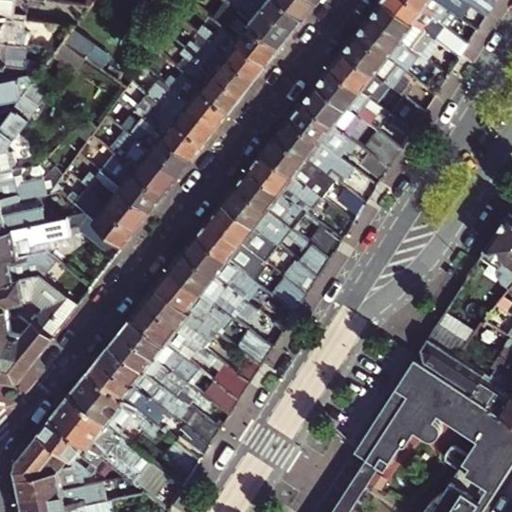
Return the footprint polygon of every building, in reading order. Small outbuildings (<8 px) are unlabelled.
[(0,0),(0,16),(28,20),(30,0),(0,0)] [(284,45),(307,16),(286,0),(248,0),(240,11),(284,45)] [(286,0),(307,16),(319,0),(286,0)] [(420,54),(434,36),(388,0),(382,0),(371,14),(420,54)] [(470,42),(454,32),(413,0),(388,0),(434,36),(443,44),(446,46),(461,56),(470,42)] [(478,29),(467,22),(439,0),(413,0),(454,32),(470,42),(478,29)] [(477,8),(473,5),(467,0),(439,0),(467,22),(477,8)] [(496,0),(467,0),(473,5),(477,8),(487,15),(496,0)] [(270,63),(284,45),(240,11),(235,7),(230,13),(226,9),(222,14),(216,10),(212,16),(215,18),(223,25),(270,63)] [(198,30),(201,26),(184,13),(181,17),(198,30)] [(407,70),(420,54),(371,14),(358,31),(398,63),(407,70)] [(27,33),(27,32),(28,20),(0,16),(0,42),(10,44),(23,45),(32,47),(33,34),(31,34),(27,33)] [(203,34),(211,40),(223,25),(215,18),(206,30),(203,34)] [(258,78),(270,63),(223,25),(211,40),(258,78)] [(133,81),(137,76),(76,29),(66,42),(89,59),(128,88),(133,81)] [(394,70),(398,63),(358,31),(345,47),(399,90),(406,80),(402,77),(394,70)] [(165,55),(173,45),(177,39),(169,33),(157,48),(164,54),(165,55)] [(245,94),(258,78),(211,40),(203,50),(184,34),(179,41),(190,50),(198,56),(245,94)] [(420,54),(430,61),(443,44),(434,36),(420,54)] [(186,55),(190,50),(179,41),(177,39),(173,45),(186,55)] [(22,58),(8,57),(10,44),(0,42),(0,64),(22,67),(29,68),(30,72),(31,76),(43,73),(49,65),(28,60),(28,59),(22,58)] [(78,73),(89,59),(66,42),(61,50),(56,56),(78,73)] [(8,57),(22,58),(23,45),(10,44),(8,57)] [(408,97),(399,90),(345,47),(331,64),(372,97),(382,85),(391,92),(401,99),(392,113),(404,122),(414,129),(427,109),(408,97)] [(145,65),(152,70),(164,54),(157,48),(145,65)] [(178,65),(187,71),(198,56),(190,50),(186,55),(178,65)] [(234,109),(245,94),(198,56),(187,71),(195,77),(234,109)] [(394,70),(402,77),(407,70),(398,63),(394,70)] [(366,105),(372,97),(331,64),(318,82),(370,123),(377,113),(366,105)] [(221,125),(234,109),(195,77),(191,82),(169,65),(159,76),(161,77),(173,87),(221,125)] [(208,141),(221,125),(173,87),(169,92),(157,82),(155,84),(140,72),(137,76),(133,81),(148,93),(177,116),(208,141)] [(0,112),(2,112),(0,102),(11,101),(19,107),(38,81),(40,77),(43,73),(31,76),(24,77),(0,81),(0,112)] [(169,92),(173,87),(161,77),(157,82),(169,92)] [(15,165),(19,164),(16,149),(13,150),(11,146),(52,92),(38,81),(19,107),(17,109),(6,124),(0,131),(0,178),(16,176),(27,173),(26,167),(16,169),(15,165)] [(379,130),(370,123),(318,82),(305,98),(390,166),(402,148),(389,138),(379,130)] [(372,97),(382,104),(391,92),(382,85),(372,97)] [(135,109),(140,104),(125,92),(121,97),(135,109)] [(173,120),(177,116),(148,93),(145,98),(173,120)] [(195,157),(208,141),(177,116),(173,120),(145,98),(140,104),(135,109),(164,132),(195,157)] [(382,179),(390,166),(305,98),(291,115),(334,149),(340,141),(361,157),(358,161),(382,179)] [(0,125),(1,125),(6,124),(17,109),(2,112),(0,112),(0,125)] [(402,148),(414,129),(404,122),(392,113),(379,130),(389,138),(402,148)] [(362,188),(370,178),(334,149),(291,115),(278,132),(336,178),(341,171),(362,188)] [(130,133),(136,125),(128,118),(121,126),(126,130),(130,133)] [(182,174),(195,157),(164,132),(158,139),(138,123),(136,125),(130,133),(182,174)] [(165,194),(182,174),(130,133),(126,130),(110,150),(115,154),(165,194)] [(322,195),(336,178),(278,132),(264,150),(322,195)] [(323,197),(322,195),(264,150),(251,166),(307,211),(311,206),(314,208),(323,197)] [(153,210),(165,194),(115,154),(103,170),(109,175),(153,210)] [(294,228),(307,211),(251,166),(238,183),(286,221),(293,227),(294,228)] [(43,194),(50,193),(64,174),(55,167),(47,179),(18,185),(16,176),(0,178),(0,203),(4,202),(43,194)] [(139,227),(153,210),(109,175),(104,182),(87,169),(79,178),(86,183),(96,192),(139,227)] [(78,204),(83,209),(96,192),(86,183),(73,200),(78,204)] [(273,238),(286,221),(238,183),(224,199),(273,238)] [(359,215),(367,202),(358,195),(347,187),(338,198),(359,215)] [(126,243),(139,227),(96,192),(83,209),(88,212),(126,243)] [(6,212),(45,204),(43,194),(4,202),(6,212)] [(280,244),(273,238),(224,199),(211,216),(255,250),(263,241),(268,245),(266,247),(274,253),(281,245),(280,244)] [(0,203),(0,230),(88,212),(83,209),(78,204),(52,211),(52,208),(47,209),(45,208),(45,204),(6,212),(4,202),(0,203)] [(511,211),(511,210),(488,246),(506,257),(500,266),(505,269),(501,275),(503,280),(511,286),(511,211)] [(47,250),(54,249),(51,238),(71,234),(70,228),(78,227),(116,257),(126,243),(88,212),(0,230),(0,260),(47,251),(47,250)] [(269,261),(255,250),(211,216),(198,233),(255,278),(269,261)] [(280,244),(288,234),(293,227),(286,221),(273,238),(280,244)] [(322,250),(332,257),(344,239),(328,228),(324,225),(311,242),(322,250)] [(307,265),(321,275),(332,257),(322,250),(311,242),(294,228),(293,227),(288,234),(307,249),(299,259),(301,260),(307,265)] [(262,283),(255,278),(198,233),(185,250),(229,285),(233,280),(252,295),(262,283)] [(258,308),(229,285),(185,250),(172,266),(216,300),(220,294),(236,306),(250,317),(258,308)] [(0,281),(40,272),(46,278),(47,251),(0,260),(0,281)] [(298,284),(310,292),(321,275),(307,265),(301,260),(288,276),(298,284)] [(231,313),(216,300),(172,266),(158,283),(204,320),(209,315),(222,326),(225,329),(236,316),(231,313)] [(0,373),(19,378),(79,304),(46,278),(40,272),(0,281),(0,373)] [(298,311),(310,292),(298,284),(288,276),(286,275),(272,292),(282,300),(298,311)] [(218,331),(204,320),(158,283),(146,299),(206,346),(218,331)] [(231,313),(236,306),(220,294),(216,300),(231,313)] [(217,355),(206,346),(146,299),(133,314),(179,351),(186,343),(211,363),(217,355)] [(458,355),(472,337),(478,330),(447,309),(429,336),(458,355)] [(197,365),(179,351),(133,314),(122,328),(204,392),(210,384),(193,370),(197,365)] [(218,331),(222,326),(209,315),(204,320),(218,331)] [(273,328),(279,333),(283,327),(276,322),(273,328)] [(208,396),(204,392),(122,328),(112,341),(188,401),(191,398),(195,400),(206,409),(213,400),(208,396)] [(251,357),(263,364),(275,346),(265,339),(257,333),(244,351),(251,357)] [(426,360),(475,392),(487,374),(458,355),(429,336),(423,346),(426,360)] [(511,362),(511,337),(507,344),(500,355),(511,362)] [(491,349),(500,355),(507,344),(498,338),(491,349)] [(192,404),(188,401),(112,341),(100,356),(175,413),(181,418),(192,404)] [(474,511),(483,499),(484,497),(484,495),(484,492),(482,489),(479,486),(483,481),(486,484),(488,483),(500,486),(511,466),(511,416),(501,409),(475,392),(426,360),(417,355),(357,448),(368,455),(381,464),(387,467),(402,444),(409,443),(417,430),(428,436),(430,436),(431,436),(433,436),(435,436),(437,435),(439,434),(440,432),(441,430),(441,428),(441,426),(441,424),(440,423),(439,421),(436,418),(440,413),(479,439),(470,454),(456,445),(452,446),(449,450),(448,455),(448,458),(461,467),(446,491),(442,492),(440,494),(435,497),(433,500),(430,503),(428,506),(425,510),(424,511),(474,511)] [(511,362),(500,355),(493,366),(498,369),(492,378),(497,381),(511,390),(511,362)] [(171,418),(175,413),(100,356),(90,369),(158,423),(165,414),(171,418)] [(231,391),(241,399),(263,364),(251,357),(241,374),(225,361),(213,378),(214,379),(218,382),(231,391)] [(214,379),(213,378),(197,365),(193,370),(210,384),(214,379)] [(163,427),(158,423),(90,369),(71,393),(134,443),(143,432),(153,440),(163,427)] [(222,407),(232,414),(241,399),(231,391),(218,382),(208,396),(213,400),(222,407)] [(511,392),(501,409),(511,416),(511,392)] [(152,457),(134,443),(71,393),(52,417),(104,458),(127,477),(137,484),(142,478),(138,474),(152,457)] [(201,434),(214,442),(223,427),(210,419),(197,408),(186,422),(191,426),(201,434)] [(89,476),(104,458),(52,417),(39,432),(69,456),(71,458),(76,452),(88,462),(84,468),(80,465),(83,477),(89,476)] [(190,449),(204,458),(214,442),(201,434),(191,426),(180,441),(190,449)] [(18,477),(59,469),(69,456),(39,432),(20,457),(16,468),(18,477)] [(194,472),(204,458),(190,449),(180,441),(179,440),(167,454),(194,472)] [(349,511),(381,464),(368,455),(331,511),(349,511)] [(63,490),(61,482),(77,478),(83,477),(80,465),(71,467),(59,469),(18,477),(23,498),(63,490)] [(63,490),(79,486),(77,478),(61,482),(63,490)] [(25,511),(48,511),(112,499),(108,480),(79,486),(63,490),(23,498),(25,511)] [(111,511),(114,511),(112,499),(48,511),(111,511)]
